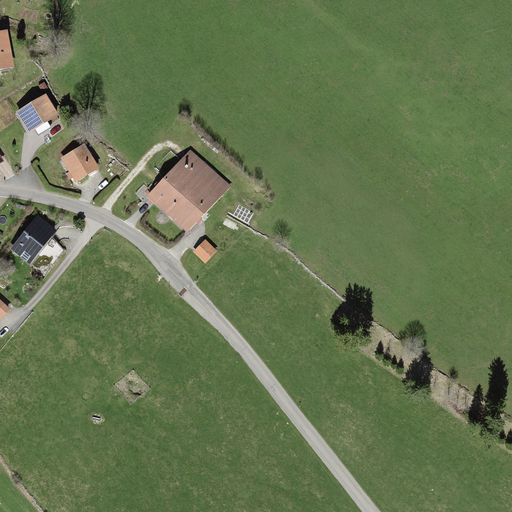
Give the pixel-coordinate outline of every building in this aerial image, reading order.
[(0,68),(12,67),(6,32),(0,33),(0,68)] [(44,95),(15,113),(27,131),(55,114),(44,95)] [(79,145),(60,158),(75,181),(95,169),(79,145)] [(186,152),(146,196),(185,231),(225,187),(186,152)] [(39,216),(10,249),(25,262),(53,229),(39,216)] [(203,245),(196,252),(206,261),(213,253),(203,245)]
